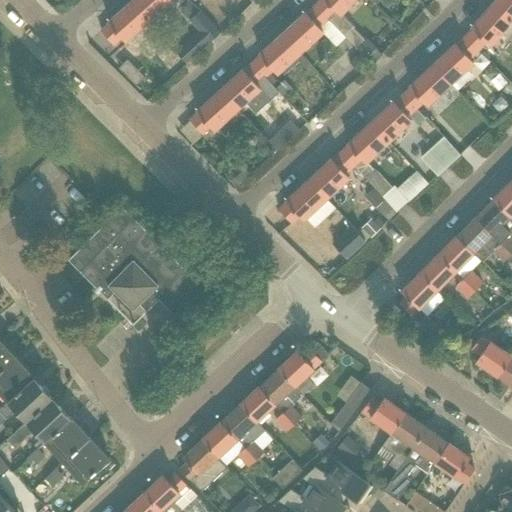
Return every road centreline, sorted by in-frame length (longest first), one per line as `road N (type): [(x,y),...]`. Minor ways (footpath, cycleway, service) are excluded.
road 1 (residential): [(240,216),(457,0)]
road 2 (residential): [(145,448),(0,259)]
road 3 (residential): [(145,448),(313,283)]
road 4 (residential): [(360,314),(511,153)]
road 5 (residential): [(511,432),(360,314)]
road 6 (residential): [(145,127),(275,0)]
road 7 (residential): [(240,216),(145,127)]
road 8 (residential): [(145,127),(53,38)]
